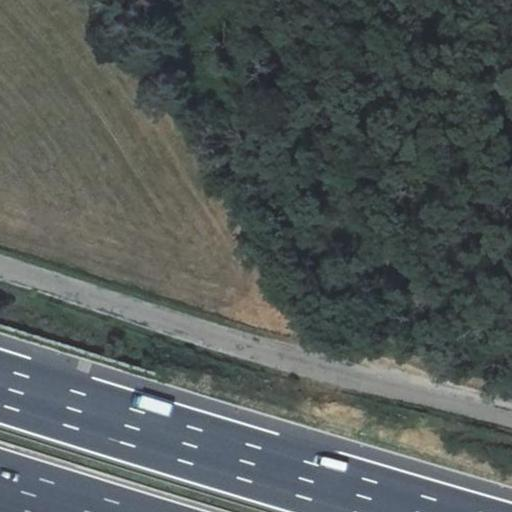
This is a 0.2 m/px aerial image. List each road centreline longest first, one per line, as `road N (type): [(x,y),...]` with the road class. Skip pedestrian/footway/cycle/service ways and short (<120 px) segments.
road 1 (unclassified): [(511,417),(190,331),(0,270)]
road 2 (motorway): [(417,511),(0,385)]
